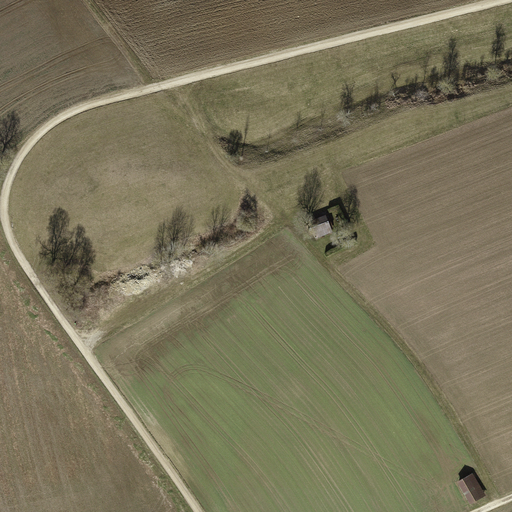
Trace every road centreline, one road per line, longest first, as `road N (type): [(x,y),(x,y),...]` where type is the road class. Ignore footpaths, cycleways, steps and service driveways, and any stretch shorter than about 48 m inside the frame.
road 1 (track): [(8,218),(19,151),(57,123),(153,87),(499,0)]
road 2 (track): [(200,511),(65,325),(8,233),(8,218)]
